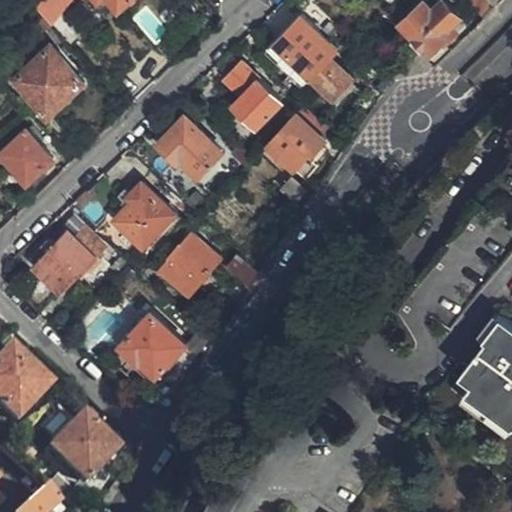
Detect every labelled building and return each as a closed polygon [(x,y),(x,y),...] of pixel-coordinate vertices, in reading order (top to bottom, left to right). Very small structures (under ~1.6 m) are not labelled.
[(40,0),(28,11),(43,26),(66,0),(40,0)] [(110,0),(121,11),(132,0),(97,0),(99,2),(101,0),(110,0)] [(411,39),(420,50),(425,46),(430,51),(444,38),(447,40),(467,23),(445,0),(422,0),(403,18),(416,34),(411,39)] [(469,0),(482,16),(494,3),(491,0),(469,0)] [(295,69),(328,37),(305,11),(270,44),(295,69)] [(340,50),(328,37),(295,69),(307,82),(316,74),(338,96),(358,77),(337,54),(340,50)] [(80,78),(44,44),(9,80),(14,85),(33,104),(45,116),(52,110),(55,105),(80,78)] [(282,96),(245,59),(219,84),(236,101),(229,109),(249,129),(282,96)] [(223,147),(186,112),(160,138),(179,157),(183,154),(200,171),(223,147)] [(315,150),(326,139),(298,113),(289,121),(270,140),(294,166),(312,148),(315,150)] [(54,154),(25,126),(1,153),(29,180),(54,154)] [(211,189),(250,162),(239,147),(200,174),(211,189)] [(176,212),(142,180),(112,211),(145,243),(176,212)] [(83,273),(109,246),(89,226),(79,236),(69,228),(34,263),(61,291),(81,271),(83,273)] [(209,268),(216,259),(189,235),(161,267),(187,292),(191,289),(209,268)] [(259,273),(238,253),(226,267),(248,288),(259,273)] [(489,339),(505,315),(498,310),(482,333),(489,339)] [(187,343),(154,311),(121,345),(138,362),(141,359),(157,375),(187,343)] [(511,319),(505,315),(489,339),(463,375),(476,384),(471,391),(511,419),(511,319)] [(212,340),(201,329),(187,343),(198,354),(212,340)] [(52,387),(26,364),(25,365),(11,352),(1,363),(0,364),(0,412),(15,428),(52,387)] [(511,419),(471,391),(476,384),(463,375),(458,381),(452,390),(464,398),(463,402),(510,435),(511,432),(511,419)] [(115,450),(83,419),(52,450),(84,484),(115,450)] [(48,511),(56,504),(42,487),(16,511),(48,511)]
